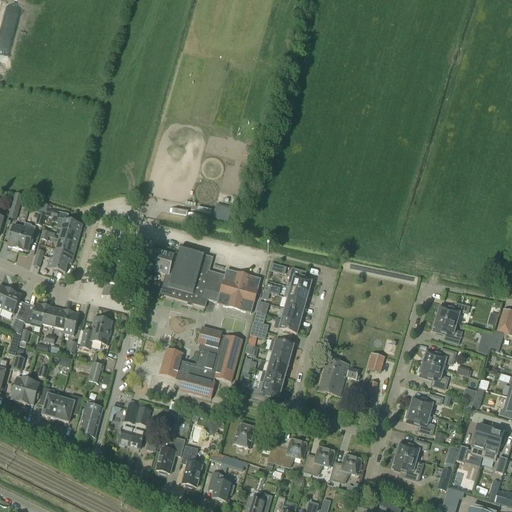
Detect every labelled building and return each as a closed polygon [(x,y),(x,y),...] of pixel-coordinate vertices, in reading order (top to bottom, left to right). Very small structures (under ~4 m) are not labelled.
[(0,5),(0,17),(5,19),(0,34),(3,35),(8,21),(12,10),(0,5)] [(15,196),(9,219),(16,221),(22,200),(22,198),(15,196)] [(207,214),(208,209),(189,204),(188,209),(207,214)] [(211,206),(210,217),(224,219),(225,208),(211,206)] [(57,220),(58,213),(46,211),(45,217),(53,219),(57,220)] [(56,230),(61,231),(78,236),(79,232),(81,232),(82,226),(66,221),(68,215),(58,213),(57,220),(53,219),(52,223),(58,225),(56,230)] [(42,228),(45,216),(38,215),(35,226),(42,228)] [(23,229),(18,251),(22,253),(23,252),(28,253),(35,229),(31,227),(31,226),(25,224),(23,229)] [(18,251),(23,229),(13,226),(7,247),(12,249),(12,250),(18,251)] [(77,246),(78,240),(77,240),(78,236),(61,231),(58,241),(77,246)] [(76,248),(77,246),(58,241),(56,251),(72,255),(74,248),(76,248)] [(153,252),(148,271),(165,276),(161,291),(152,289),(150,296),(159,298),(160,296),(164,297),(170,299),(188,304),(192,305),(205,309),(207,303),(207,302),(208,302),(208,301),(217,304),(217,306),(251,315),(260,281),(226,271),(225,277),(219,276),(218,278),(209,275),(212,263),(213,259),(204,257),(204,256),(205,254),(177,246),(174,257),(154,252),(153,252)] [(71,266),(74,256),(72,256),(72,255),(56,251),(53,260),(68,265),(71,266)] [(39,269),(43,257),(36,255),(33,267),(39,269)] [(115,262),(113,262),(110,274),(105,273),(102,285),(105,286),(102,298),(118,302),(121,290),(124,291),(127,279),(122,277),(126,265),(124,265),(126,258),(116,256),(115,262)] [(65,275),(68,265),(53,260),(50,259),(47,270),(53,271),(53,273),(57,275),(58,273),(65,275)] [(284,276),(285,269),(272,265),(270,272),(284,276)] [(310,292),(312,286),(311,285),(312,281),(291,276),(287,288),(308,294),(309,292),(310,292)] [(279,297),(280,293),(271,290),(272,288),(267,286),(266,293),(270,294),(270,295),(279,297)] [(1,288),(0,288),(0,287),(0,310),(2,311),(11,292),(5,289),(5,290),(1,288)] [(308,294),(287,288),(284,298),(288,300),(305,304),(308,294)] [(18,308),(18,307),(20,303),(19,303),(21,299),(21,298),(20,297),(20,296),(16,295),(16,294),(11,292),(2,311),(13,316),(17,307),(18,308)] [(43,302),(54,305),(55,299),(44,297),(43,302)] [(302,315),(305,304),(288,300),(285,310),(302,315)] [(40,306),(36,305),(31,327),(41,330),(42,327),(41,326),(46,307),(40,306)] [(467,315),(469,309),(455,305),(453,311),(448,309),(448,308),(443,306),(442,308),(441,307),(437,320),(456,325),(460,313),(467,315)] [(53,329),(57,312),(47,309),(48,308),(46,307),(41,326),(42,327),(53,329)] [(24,324),(27,311),(21,308),(15,320),(24,324)] [(299,325),(302,315),(285,310),(282,320),(299,325)] [(511,337),(511,329),(511,328),(511,313),(504,311),(497,333),(504,335),(511,337)] [(67,314),(63,313),(57,312),(53,329),(64,332),(69,313),(68,313),(67,314)] [(74,338),(79,316),(75,315),(75,314),(69,313),(64,332),(63,335),(74,338)] [(98,345),(103,321),(95,319),(91,333),(85,332),(80,349),(90,351),(92,343),(98,345)] [(296,336),(299,325),(282,320),(279,331),(296,336)] [(456,325),(437,320),(436,322),(435,321),(433,328),(434,328),(433,332),(446,336),(444,342),(458,346),(461,335),(454,332),(456,325)] [(110,339),(112,332),(110,332),(112,323),(103,321),(98,345),(106,347),(108,339),(110,339)] [(253,323),(251,329),(267,334),(268,327),(253,323)] [(225,338),(222,337),(222,334),(202,329),(197,346),(200,346),(195,366),(181,362),(183,355),(167,350),(159,376),(176,381),(177,379),(182,381),(179,392),(211,401),(215,384),(214,384),(215,380),(231,384),(242,342),(225,338)] [(251,329),(249,337),(250,337),(257,339),(265,341),(267,334),(251,329)] [(27,344),(29,333),(23,331),(21,343),(27,344)] [(495,333),(492,344),(500,346),(504,335),(497,333),(495,333)] [(15,358),(21,338),(14,336),(8,356),(15,358)] [(250,337),(247,346),(253,348),(254,348),(257,339),(250,337)] [(144,354),(146,339),(138,338),(136,353),(144,354)] [(290,358),(293,347),(272,341),(269,352),(273,353),(290,358)] [(74,356),(78,345),(71,343),(67,355),(74,356)] [(480,344),(477,354),(488,357),(490,347),(480,344)] [(37,345),(36,351),(47,354),(48,348),(37,345)] [(250,357),(253,348),(247,346),(244,355),(250,357)] [(452,366),(455,355),(442,351),(440,357),(427,353),(423,366),(443,371),(445,364),(452,366)] [(287,369),(290,358),(273,353),(270,364),(287,369)] [(370,361),(367,371),(380,375),(383,364),(384,360),(371,356),(370,361)] [(21,373),(25,360),(15,357),(11,371),(21,373)] [(245,360),(243,369),(249,371),(251,362),(245,360)] [(349,366),(327,360),(318,392),(340,398),(346,379),(347,380),(347,379),(356,382),(359,372),(349,369),(347,375),(349,366)] [(284,379),(287,369),(270,364),(267,374),(284,379)] [(103,369),(92,366),(88,383),(99,386),(103,369)] [(443,371),(423,366),(423,368),(421,367),(419,374),(421,374),(420,378),(433,382),(431,388),(445,392),(448,380),(441,378),(443,371)] [(45,380),(48,370),(41,368),(38,378),(45,380)] [(240,379),(246,380),(249,371),(243,369),(240,379)] [(468,371),(459,369),(457,375),(466,378),(468,371)] [(267,374),(263,373),(260,384),(281,389),(284,379),(267,374)] [(109,387),(111,379),(104,377),(102,385),(109,387)] [(20,379),(17,379),(15,385),(12,385),(10,393),(13,394),(11,402),(15,403),(22,405),(29,381),(20,379)] [(38,401),(40,392),(38,392),(40,385),(36,384),(36,383),(29,381),(22,405),(30,407),(34,408),(36,400),(38,401)] [(373,401),(377,385),(370,383),(366,399),(373,401)] [(281,389),(260,384),(258,391),(253,390),(250,401),(264,405),(266,399),(278,402),(279,398),(281,398),(283,392),(281,391),(281,389)] [(56,421),(61,401),(53,398),(55,393),(44,390),(40,404),(46,406),(42,417),(56,421)] [(474,399),(465,396),(463,401),(472,404),(474,399)] [(78,415),(82,400),(71,397),(69,403),(61,401),(56,421),(69,425),(72,413),(78,415)] [(440,407),(442,401),(428,397),(427,403),(414,399),(410,411),(429,417),(433,405),(440,407)] [(449,408),(451,399),(446,397),(443,407),(449,408)] [(511,400),(508,399),(507,399),(503,412),(501,411),(499,417),(511,421),(511,416),(511,400)] [(473,408),(479,410),(481,403),(475,401),(473,408)] [(169,410),(169,411),(174,413),(176,406),(177,405),(171,404),(169,410)] [(470,414),(471,411),(473,405),(466,404),(463,412),(470,414)] [(95,440),(103,411),(85,406),(78,435),(95,440)] [(122,429),(118,445),(129,448),(139,409),(138,409),(128,406),(122,429)] [(139,409),(129,448),(140,451),(147,427),(146,427),(148,421),(150,412),(149,412),(139,409)] [(169,418),(171,419),(171,417),(178,418),(179,414),(174,413),(169,411),(166,411),(162,427),(166,428),(169,418)] [(429,417),(410,411),(410,413),(408,413),(406,420),(408,420),(406,424),(419,428),(417,434),(431,438),(433,431),(426,429),(429,417)] [(217,425),(209,423),(206,435),(214,437),(217,425)] [(251,428),(244,426),(244,428),(239,427),(234,446),(249,450),(255,431),(250,430),(251,428)] [(469,456),(482,459),(490,432),(477,429),(469,456)] [(490,432),(482,459),(495,463),(499,449),(502,449),(505,438),(503,437),(503,436),(490,432)] [(442,445),(445,436),(436,434),(434,442),(442,445)] [(169,452),(161,450),(156,472),(159,473),(160,475),(165,476),(167,475),(170,475),(175,458),(180,459),(185,442),(172,438),(169,452)] [(158,442),(149,440),(146,451),(155,453),(158,442)] [(301,445),(302,443),(296,441),(296,443),(291,442),(288,451),(280,449),(276,466),(289,470),(294,461),(301,463),(306,446),(301,445)] [(427,453),(429,446),(415,442),(413,448),(400,445),(397,457),(416,463),(420,451),(427,453)] [(276,466),(280,449),(273,447),(268,463),(276,466)] [(182,485),(185,486),(186,488),(192,490),(193,488),(197,489),(202,468),(194,465),(198,451),(185,448),(181,465),(187,466),(182,485)] [(460,448),(459,453),(456,463),(463,465),(468,450),(460,448)] [(451,449),(449,455),(457,457),(459,451),(451,449)] [(329,453),(329,451),(324,450),(324,451),(319,450),(316,459),(308,457),(303,474),(317,478),(322,467),(330,469),(334,454),(329,453)] [(356,461),(356,459),(351,457),(350,459),(345,458),(343,467),(335,465),(330,482),(344,486),(349,475),(357,477),(358,472),(360,473),(361,467),(359,467),(361,462),(356,461)] [(416,463),(397,457),(396,459),(394,459),(392,465),(394,466),(393,470),(395,470),(394,472),(400,473),(400,472),(406,473),(404,479),(418,483),(421,472),(414,470),(416,463)] [(229,460),(223,458),(219,472),(225,474),(229,460)] [(507,461),(499,458),(495,474),(502,476),(507,461)] [(241,464),(238,473),(242,474),(244,468),(247,469),(248,466),(241,464)] [(445,467),(444,471),(452,473),(454,467),(446,464),(445,467)] [(429,465),(426,473),(433,475),(436,467),(429,465)] [(443,470),(436,491),(446,494),(452,473),(444,471),(443,470)] [(225,504),(230,486),(223,484),(225,478),(213,475),(209,489),(215,491),(212,500),(225,504)] [(356,496),(359,486),(354,485),(353,489),(348,487),(346,493),(356,496)] [(497,493),(494,505),(511,510),(511,497),(507,496),(506,496),(505,496),(502,506),(495,504),(498,494),(497,493)] [(268,511),(272,498),(258,494),(256,503),(249,501),(245,511),(268,511)] [(384,500),(375,496),(371,505),(379,509),(384,500)] [(293,511),(283,509),(285,501),(279,500),(274,511),(293,511)]
